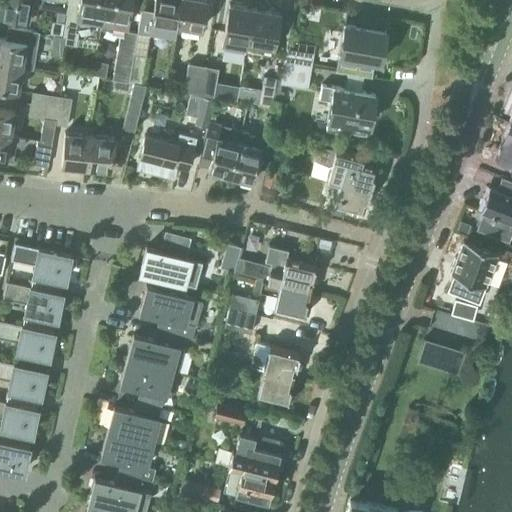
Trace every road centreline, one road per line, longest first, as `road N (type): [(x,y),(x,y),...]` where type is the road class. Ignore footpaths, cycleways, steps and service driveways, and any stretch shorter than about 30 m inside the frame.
road 1 (secondary): [(322,511),(511,2)]
road 2 (residential): [(418,0),(430,26),(420,149),(371,245),(281,511)]
road 3 (residential): [(232,212),(0,198)]
road 4 (residential): [(51,492),(95,269)]
